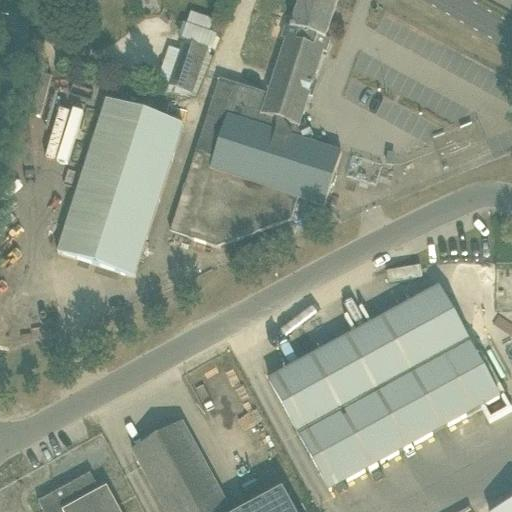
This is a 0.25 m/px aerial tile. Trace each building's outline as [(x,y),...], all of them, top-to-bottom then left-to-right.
[(218,248),(293,215),(298,198),(325,206),(341,153),(296,138),(339,3),(330,0),(245,0),(172,234),(218,248)] [(192,96),(207,50),(184,42),(169,88),(192,96)] [(183,127),(107,103),(58,255),(134,280),(183,127)] [(330,493),(380,466),(500,400),(439,290),(269,383),(299,437),(330,493)] [(250,511),(250,510),(283,492),(223,381),(219,374),(105,436),(109,442),(146,511),(250,511)] [(42,511),(63,511),(100,493),(90,475),(38,504),(42,511)] [(119,511),(117,508),(107,489),(100,493),(63,511),(119,511)] [(293,511),(283,492),(250,510),(250,511),(293,511)]
